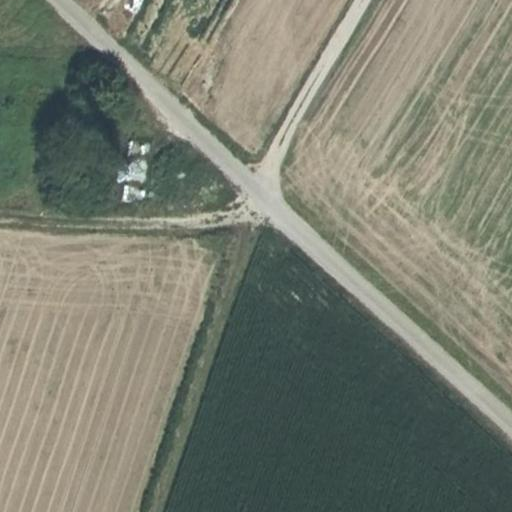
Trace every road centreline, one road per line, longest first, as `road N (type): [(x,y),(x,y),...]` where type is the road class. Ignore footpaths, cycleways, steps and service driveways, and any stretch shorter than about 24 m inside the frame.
road 1 (track): [(511,429),(54,0)]
road 2 (track): [(156,511),(251,219)]
road 3 (track): [(279,213),(136,225),(0,219)]
road 4 (track): [(366,0),(256,191)]
